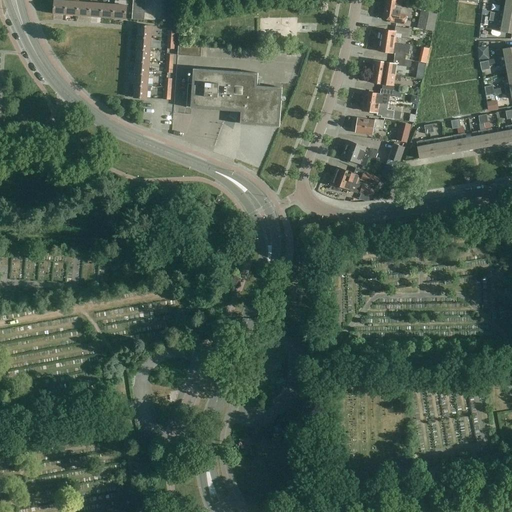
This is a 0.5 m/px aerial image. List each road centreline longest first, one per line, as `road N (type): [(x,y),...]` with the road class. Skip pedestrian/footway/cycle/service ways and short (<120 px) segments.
road 1 (tertiary): [(222,511),(210,479),(209,429),(265,273),(267,228),(244,189),(118,132),(73,100)]
road 2 (residential): [(302,193),(316,208),(383,212),(511,190)]
road 3 (residential): [(302,193),(356,0)]
